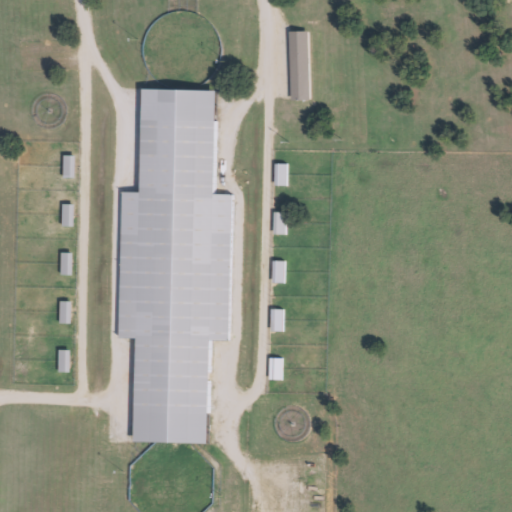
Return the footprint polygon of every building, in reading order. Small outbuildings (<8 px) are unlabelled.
[(289,99),(289,29),(308,29),(308,99),(289,99)] [(217,89),(215,192),(231,193),(229,339),(211,339),(209,443),(135,441),(137,337),(119,337),(122,190),(141,191),(143,87),(217,89)] [(61,225),(62,203),(73,203),(73,225),(61,225)] [(273,232),(274,211),(285,211),(285,233),(273,232)] [(72,274),(59,274),(59,251),(72,251),(72,274)] [(59,322),(59,300),(69,300),(69,305),(70,305),(70,322),(59,322)]
